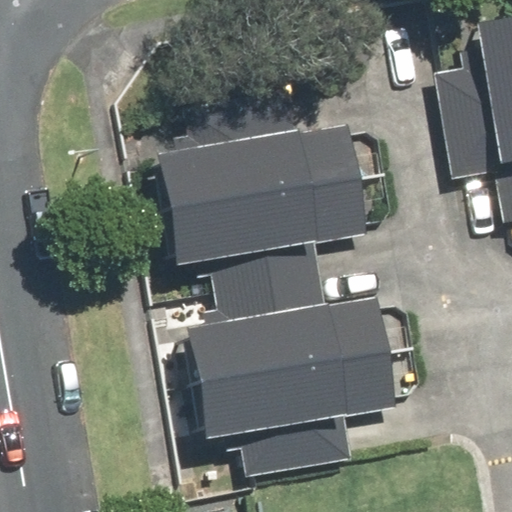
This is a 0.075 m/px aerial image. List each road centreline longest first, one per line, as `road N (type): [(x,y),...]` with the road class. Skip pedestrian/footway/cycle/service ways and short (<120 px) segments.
road 1 (residential): [(511,493),(483,368),(497,324),(511,315)]
road 2 (residential): [(32,511),(0,325)]
